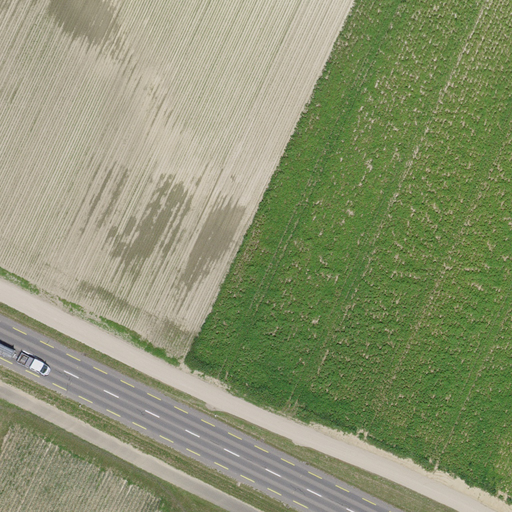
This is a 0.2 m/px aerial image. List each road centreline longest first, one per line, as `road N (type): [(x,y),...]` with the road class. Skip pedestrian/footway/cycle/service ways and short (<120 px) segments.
road 1 (track): [(477,511),(0,290)]
road 2 (primary): [(0,338),(357,511)]
